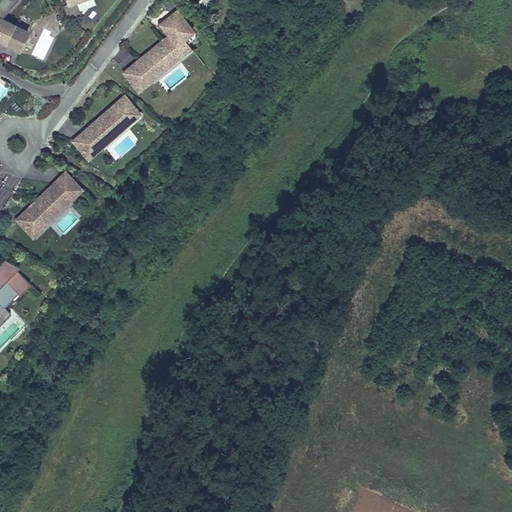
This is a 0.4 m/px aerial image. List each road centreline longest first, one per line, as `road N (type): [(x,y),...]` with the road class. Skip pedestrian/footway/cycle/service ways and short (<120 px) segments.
road 1 (track): [(0,430),(110,217),(292,31)]
road 2 (residential): [(144,0),(55,117),(16,145)]
